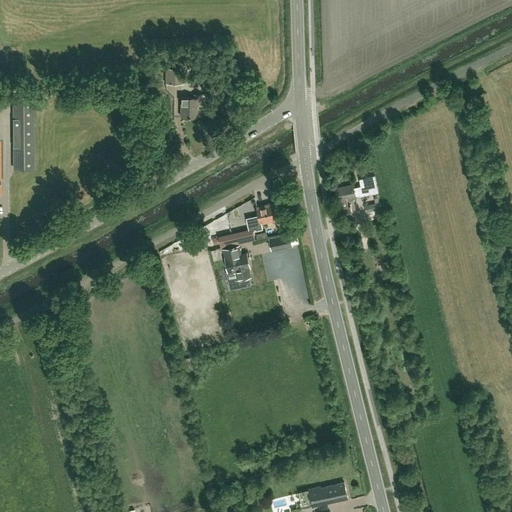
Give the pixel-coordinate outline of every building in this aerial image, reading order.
[(165,83),(179,84),(183,84),(183,68),(165,68),(165,83)] [(244,98),(244,88),(235,88),(235,98),(244,98)] [(202,105),(202,94),(193,94),(193,97),(181,97),(181,116),(196,116),(196,105),(202,105)] [(14,168),(34,168),(33,96),(13,96),(14,168)] [(377,186),(378,186),(375,175),(360,178),(361,185),(354,187),(353,184),(334,188),(337,201),(338,201),(341,216),(352,213),(350,205),(349,206),(347,199),(356,197),(356,196),(358,195),(358,197),(379,192),(377,186)] [(382,214),(381,208),(380,202),(365,205),(367,212),(368,211),(370,220),(380,217),(380,215),(382,214)] [(247,218),(250,229),(218,235),(221,247),(255,240),(253,228),(262,226),(261,222),(279,218),(275,203),(257,207),(259,215),(247,218)] [(272,250),(292,245),(290,233),(269,238),(272,250)] [(249,276),(250,275),(248,266),(249,265),(247,253),(241,254),(239,246),(224,249),(229,270),(226,271),(228,281),(240,279),(240,280),(243,282),(248,281),(250,278),(249,276)] [(330,502),(348,498),(344,482),(327,486),(330,502)] [(302,508),(312,506),(325,503),(322,486),(299,491),(302,508)]
